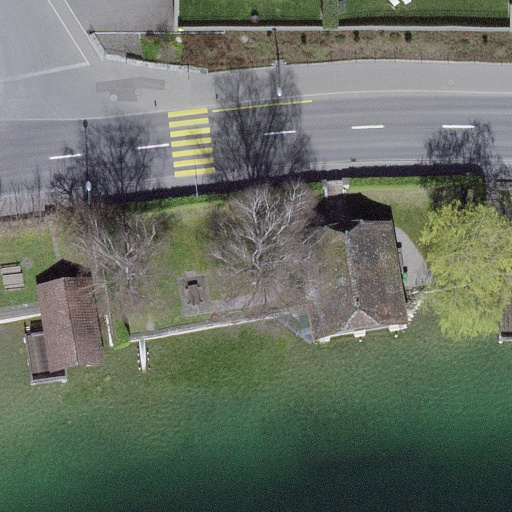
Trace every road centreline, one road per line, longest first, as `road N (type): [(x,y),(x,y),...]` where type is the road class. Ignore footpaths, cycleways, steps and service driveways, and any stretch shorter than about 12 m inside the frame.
road 1 (secondary): [(52,157),(357,127),(511,129)]
road 2 (residential): [(52,157),(41,62),(3,0)]
